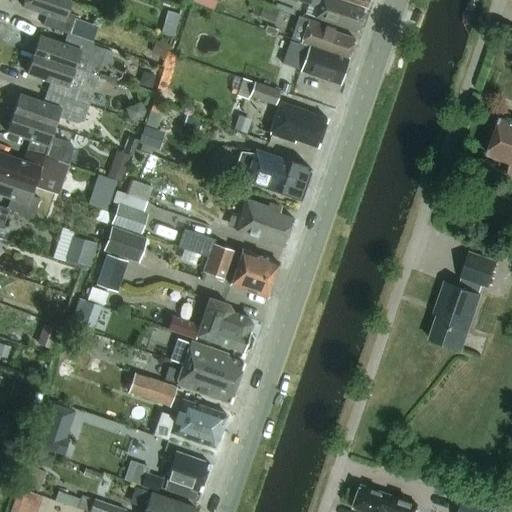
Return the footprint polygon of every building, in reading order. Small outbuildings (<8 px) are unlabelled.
[(42,27),(67,35),(69,36),(76,17),(67,14),(71,4),(63,1),(62,1),(58,0),(24,0),(22,8),(46,17),(42,27)] [(215,0),(189,0),(189,2),(212,11),(215,0)] [(357,34),(364,12),(327,0),(300,0),(300,2),(318,7),(314,19),(357,34)] [(340,0),(366,8),(368,0),(340,0)] [(270,23),(274,12),(256,5),(251,17),(270,23)] [(176,27),(179,16),(167,13),(164,24),(176,27)] [(310,48),(348,61),(355,40),(333,34),(334,31),(299,19),(291,42),(310,48)] [(69,36),(67,35),(63,46),(39,38),(32,56),(82,73),(92,44),(69,36)] [(348,61),(310,48),(301,72),(340,85),(348,61)] [(50,83),(46,94),(87,108),(97,78),(82,73),(32,56),(26,75),(50,83)] [(158,75),(146,71),(142,84),(154,88),(158,75)] [(279,92),(241,79),(235,97),(246,100),(247,97),(275,106),(279,92)] [(87,108),(46,94),(43,104),(19,96),(12,115),(54,129),(58,119),(66,122),(74,124),(82,123),(87,108)] [(160,116),(164,106),(154,103),(151,112),(160,116)] [(317,149),(327,120),(280,104),(269,137),(294,145),(296,142),(317,149)] [(30,142),(26,152),(53,161),(66,165),(72,149),(70,146),(51,139),(54,129),(12,115),(6,133),(30,142)] [(197,133),(201,122),(187,117),(183,128),(197,133)] [(511,123),(499,119),(487,155),(511,163),(511,165),(507,179),(511,180),(511,123)] [(164,134),(143,127),(137,144),(158,151),(164,134)] [(290,165),(252,151),(251,153),(240,152),(232,174),(246,179),(244,185),(279,196),(280,196),(300,202),(300,200),(303,190),(304,189),(306,182),(307,181),(306,181),(309,172),(310,172),(310,170),(290,164),(290,165)] [(53,161),(26,152),(23,163),(0,154),(0,175),(34,188),(58,196),(68,166),(66,165),(53,161)] [(130,157),(116,152),(107,178),(121,183),(130,157)] [(0,196),(10,200),(6,210),(9,211),(33,220),(39,201),(31,198),(34,188),(0,175),(0,196)] [(116,182),(97,176),(87,206),(106,212),(116,182)] [(151,188),(129,180),(124,194),(146,202),(151,188)] [(283,248),(293,220),(278,215),(280,208),(269,205),(268,208),(245,201),(234,232),(283,248)] [(147,214),(142,213),(116,204),(109,225),(140,235),(147,214)] [(6,210),(0,208),(0,229),(2,230),(9,211),(6,210)] [(137,264),(145,239),(110,227),(102,252),(137,264)] [(262,272),(274,276),(278,264),(241,252),(240,256),(212,246),(214,241),(182,231),(176,249),(206,258),(209,259),(208,260),(236,269),(236,267),(261,275),(262,272)] [(95,245),(70,237),(63,260),(88,267),(95,245)] [(429,341),(463,354),(482,297),(480,296),(483,287),(489,289),(497,264),(469,254),(461,279),(462,280),(459,289),(444,284),(436,305),(442,307),(429,341)] [(126,262),(105,255),(94,286),(116,293),(126,262)] [(266,299),(274,276),(262,272),(261,275),(236,267),(236,269),(208,260),(209,259),(206,258),(202,273),(231,283),(229,287),(266,299)] [(252,326),(249,320),(231,315),(232,313),(229,308),(208,300),(199,328),(172,319),(168,332),(194,341),(195,339),(243,354),(243,351),(249,349),(252,341),(249,335),(252,326)] [(92,335),(101,309),(84,303),(75,330),(92,335)] [(61,322),(64,309),(57,306),(53,319),(61,322)] [(56,330),(42,326),(36,346),(51,350),(56,330)] [(78,333),(72,351),(82,355),(89,337),(78,333)] [(183,366),(181,372),(180,375),(196,380),(198,374),(236,386),(236,385),(237,381),(238,381),(238,380),(238,379),(242,366),(243,366),(244,366),(244,365),(243,365),(225,359),(227,355),(191,343),(180,339),(172,362),(183,366)] [(0,357),(5,359),(9,349),(0,346),(0,357)] [(180,375),(181,372),(167,367),(162,381),(230,404),(236,387),(236,386),(198,374),(196,380),(180,375)] [(169,409),(176,390),(134,376),(128,396),(169,409)] [(35,390),(12,383),(7,403),(30,410),(35,390)] [(227,416),(181,399),(169,433),(214,450),(227,416)] [(197,501),(209,465),(177,455),(164,491),(197,501)] [(30,465),(23,484),(40,489),(46,470),(30,465)] [(146,473),(147,470),(133,465),(127,482),(157,493),(162,479),(146,473)] [(99,484),(102,477),(92,473),(90,480),(99,484)] [(18,487),(10,510),(15,511),(35,511),(41,495),(18,487)] [(414,511),(416,506),(396,499),(361,488),(358,495),(356,495),(351,509),(360,511),(414,511)] [(149,492),(143,510),(142,511),(192,511),(194,508),(149,492)] [(76,509),(79,501),(58,493),(54,503),(75,510),(76,509)] [(124,511),(125,511),(81,496),(79,501),(76,509),(84,511),(124,511)] [(501,511),(463,498),(458,511),(501,511)]
